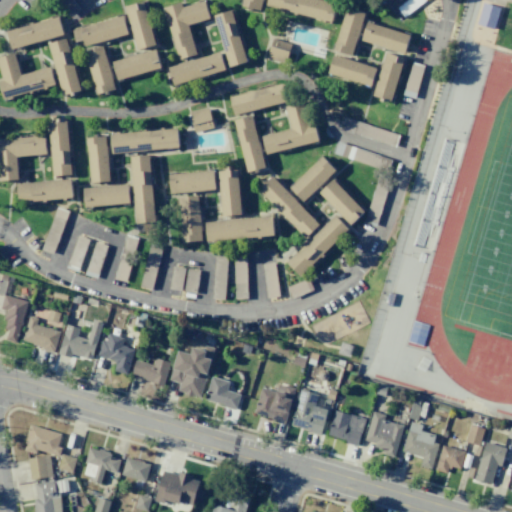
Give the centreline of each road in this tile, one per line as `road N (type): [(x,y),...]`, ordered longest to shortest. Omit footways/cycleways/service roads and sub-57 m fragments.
road 1 (residential): [(2,0),(447,5),(377,237),(357,268),(320,294),(254,311),(182,307),(36,263),(0,232)]
road 2 (tertiary): [(0,385),(442,511)]
road 3 (residential): [(0,110),(144,111),(275,73),(303,85),(338,136),(403,156)]
